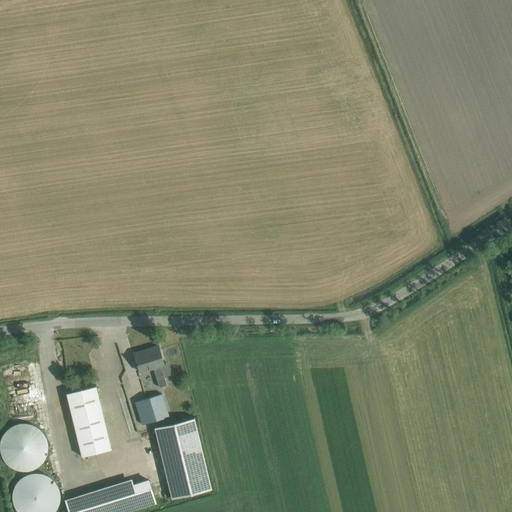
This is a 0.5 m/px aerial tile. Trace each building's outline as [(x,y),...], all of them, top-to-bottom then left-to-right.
[(151,350),(135,355),(138,365),(140,371),(153,367),(157,381),(159,387),(167,385),(165,378),(161,365),(164,364),(162,354),(159,345),(150,347),(151,350)] [(66,393),(82,456),(112,448),(97,385),(66,393)] [(162,393),(136,401),(143,425),(169,417),(162,393)] [(155,427),(172,497),(212,488),(195,417),(155,427)] [(20,470),(24,471),(28,470),(32,469),(36,467),(40,465),(43,462),(45,458),(47,454),(48,450),(48,446),(48,442),(47,438),(45,434),(43,430),(40,427),(36,425),(32,423),(28,422),(24,422),(20,422),(16,423),(12,425),(8,427),(5,430),(3,434),(1,438),(0,441),(0,450),(1,455),(3,458),(5,462),(8,465),(12,467),(16,469),(20,470)] [(54,511),(55,511),(57,508),(59,504),(60,500),(60,496),(60,492),(59,488),(57,484),(55,480),(52,477),(48,475),(45,473),(40,472),(36,472),(32,472),(28,473),(24,475),(21,477),(18,480),(15,484),(13,488),(12,492),(12,496),(12,500),(13,504),(15,508),(18,511),(54,511)]
